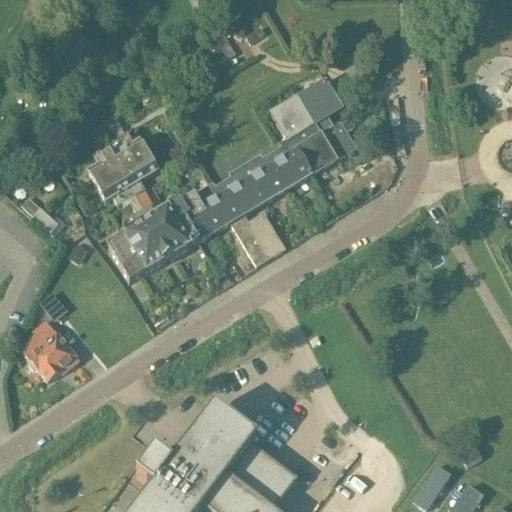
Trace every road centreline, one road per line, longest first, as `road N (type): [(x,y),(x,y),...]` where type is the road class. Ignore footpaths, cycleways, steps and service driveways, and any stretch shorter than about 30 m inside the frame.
road 1 (unclassified): [(272,289),(406,203),(417,91),(407,0)]
road 2 (unclassified): [(0,459),(272,289)]
road 3 (residential): [(272,289),(336,420),(366,446),(381,511)]
